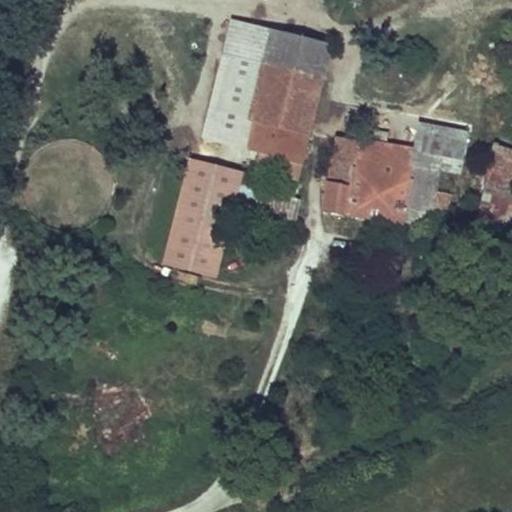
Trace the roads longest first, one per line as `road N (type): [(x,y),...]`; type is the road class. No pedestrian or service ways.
road 1 (track): [(207,505),(290,480),(511,377)]
road 2 (track): [(0,276),(5,173),(38,55),(75,0)]
road 3 (track): [(168,0),(222,5),(360,40)]
